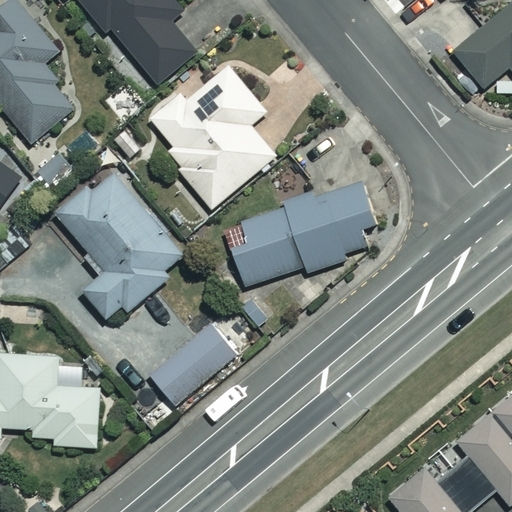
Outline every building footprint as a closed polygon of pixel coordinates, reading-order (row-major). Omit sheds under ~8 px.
[(74,108),(37,64),(56,49),(16,0),(10,0),(0,8),(0,104),(31,143),(74,108)] [(73,0),(104,34),(109,30),(158,84),(195,51),(170,23),(183,11),(173,0),(73,0)] [(511,0),(452,52),(483,88),(508,66),(511,71),(511,0)] [(265,112),(229,67),(188,101),(182,93),(150,119),(172,146),(165,152),(211,208),(274,156),(249,125),(265,112)] [(0,202),(19,175),(0,161),(0,202)] [(82,291),(105,320),(119,309),(123,314),(167,278),(161,271),(181,255),(115,173),(92,191),(86,184),(53,210),(87,253),(82,256),(99,277),(82,291)] [(286,207),(303,267),(307,278),(350,265),(347,253),(366,247),(360,228),(372,224),(358,180),(284,203),(286,207)] [(303,267),(286,207),(240,221),(247,242),(231,247),(243,286),(303,267)] [(209,323),(148,373),(176,406),(236,356),(209,323)] [(54,438),(54,446),(99,448),(102,387),(58,385),(59,356),(0,353),(0,440),(2,440),(3,429),(28,430),(28,437),(54,438)] [(511,395),(489,414),(511,442),(511,395)] [(511,501),(511,442),(489,414),(457,440),(465,451),(432,479),(424,469),(389,498),(400,511),(473,511),(498,491),(509,504),(511,501)]
